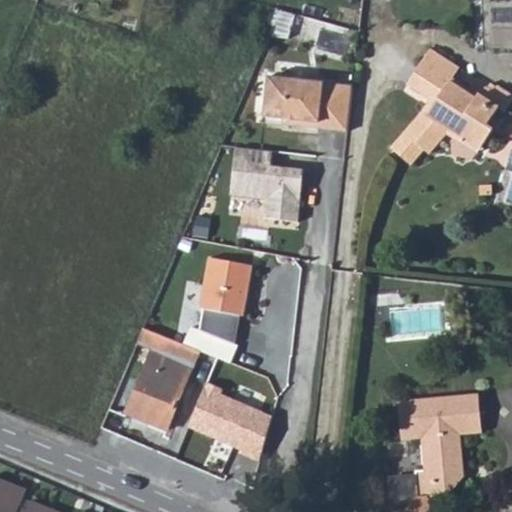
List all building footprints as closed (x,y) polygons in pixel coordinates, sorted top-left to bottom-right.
[(498,107),(480,93),(477,98),(452,82),(458,70),(429,51),(407,84),(437,104),(398,153),(412,164),(422,152),(427,155),(447,130),(460,140),(465,133),(484,147),(497,128),(503,132),(511,118),(511,92),(510,90),(505,97),(498,107)] [(269,81),(265,80),(261,120),(281,122),(293,124),(293,129),(345,135),(350,90),(320,86),(315,81),(303,80),(298,84),(291,83),(287,78),(275,76),(269,81)] [(493,89),(480,93),(498,107),(505,97),(493,89)] [(274,153),(239,150),(235,197),(268,200),(266,221),(303,224),(307,170),(273,167),(274,153)] [(211,256),(200,306),(206,308),(203,332),(191,328),(185,343),(197,348),(232,365),(238,347),(234,344),(239,315),(243,316),(254,265),(211,256)] [(136,350),(146,355),(188,371),(197,348),(185,343),(146,327),(136,350)] [(188,371),(146,355),(121,418),(163,435),(188,371)] [(484,434),(484,394),(398,397),(402,439),(421,439),(422,468),(418,468),(418,475),(393,474),(392,505),(397,511),(427,511),(429,495),(449,496),(466,479),(465,434),(484,434)] [(103,511),(80,503),(76,511),(67,511),(70,506),(29,492),(28,497),(19,493),(23,482),(0,473),(0,511),(103,511)]
